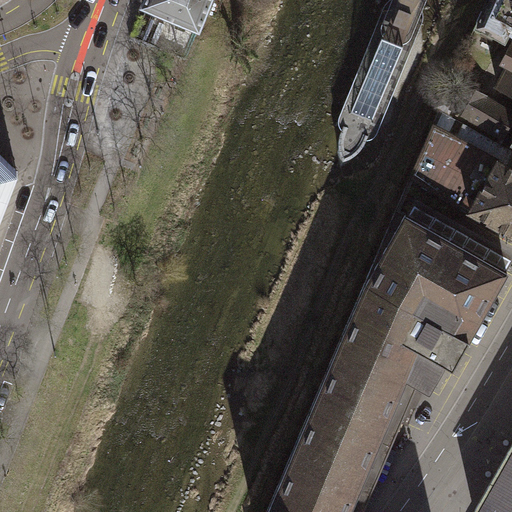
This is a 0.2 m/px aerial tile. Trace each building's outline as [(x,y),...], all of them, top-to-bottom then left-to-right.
[(210,0),(144,0),(143,5),(199,28),(210,0)] [(402,44),(420,0),(397,0),(383,36),(382,35),(351,111),(373,120),(404,44),(402,44)] [(511,0),(486,0),(477,25),(505,39),(509,30),(511,31),(511,0)] [(511,41),(502,62),(508,65),(497,85),(511,92),(511,41)] [(484,96),(466,86),(453,108),(502,136),(511,118),(511,113),(484,97),(484,96)] [(457,137),(435,124),(411,177),(511,233),(511,167),(507,164),(457,137)] [(0,219),(19,172),(0,153),(0,219)] [(510,266),(511,261),(511,254),(420,203),(415,212),(510,266)] [(363,511),(419,384),(430,390),(446,363),(453,367),(507,272),(406,214),(366,282),(268,511),(363,511)] [(511,511),(511,445),(474,511),(511,511)]
